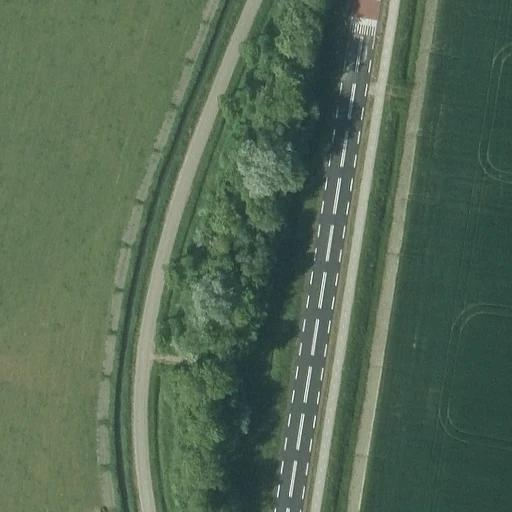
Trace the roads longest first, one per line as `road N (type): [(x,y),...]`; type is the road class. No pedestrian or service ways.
road 1 (unclassified): [(148,511),(139,404),(151,295),(189,164),(253,0)]
road 2 (primary): [(285,511),(367,0)]
